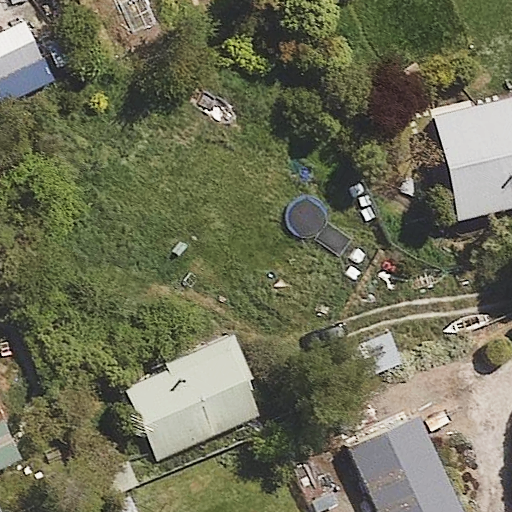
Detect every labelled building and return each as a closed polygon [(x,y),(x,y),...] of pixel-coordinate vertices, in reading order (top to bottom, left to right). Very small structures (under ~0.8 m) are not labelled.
[(511,2),(511,0),(470,0),(472,9),(511,2)] [(0,102),(49,76),(18,18),(0,28),(0,102)] [(511,200),(511,92),(424,111),(446,215),(511,200)] [(257,405),(220,330),(114,382),(151,458),(257,405)] [(397,361),(385,330),(335,349),(347,381),(397,361)] [(454,511),(410,412),(341,443),(372,511),(454,511)] [(0,464),(14,458),(0,426),(0,464)]
